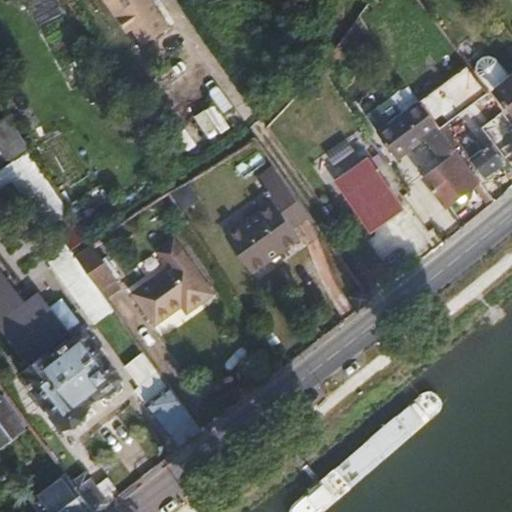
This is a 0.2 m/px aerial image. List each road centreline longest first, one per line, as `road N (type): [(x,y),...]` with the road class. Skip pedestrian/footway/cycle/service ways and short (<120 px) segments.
road 1 (secondary): [(511,210),(132,511)]
road 2 (track): [(185,175),(78,0)]
road 3 (track): [(259,127),(323,58),(362,0)]
